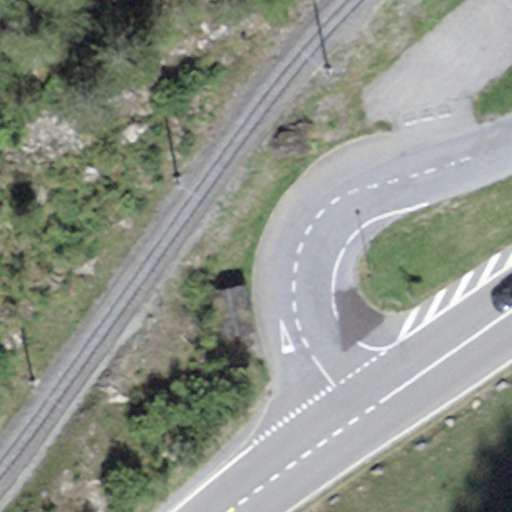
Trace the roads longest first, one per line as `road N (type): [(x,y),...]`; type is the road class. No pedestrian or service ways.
road 1 (tertiary): [(360,418),(311,341),(299,297),(303,252),(333,209),(511,145)]
road 2 (secondary): [(360,418),(511,314)]
road 3 (secondary): [(237,511),(360,418)]
